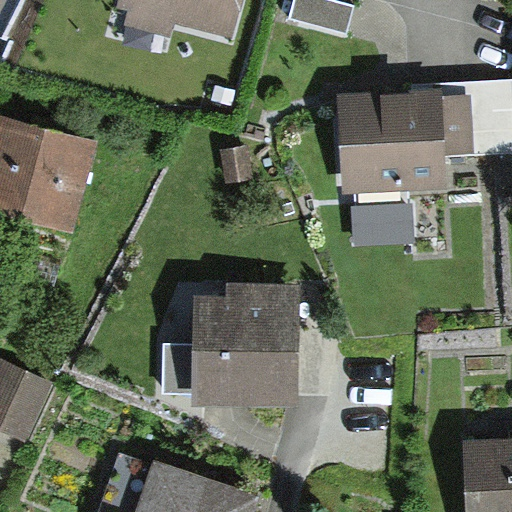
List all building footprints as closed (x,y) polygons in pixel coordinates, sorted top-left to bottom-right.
[(111,0),(110,6),(208,29),(214,0),(111,0)] [(328,0),(280,0),(277,16),(339,33),(347,5),(328,0)] [(511,81),(441,85),(441,96),(441,103),(473,102),(475,160),(511,158),(511,81)] [(342,101),(347,199),(448,194),(447,160),(475,160),(473,102),(441,103),(441,96),(342,101)] [(0,207),(57,222),(78,143),(0,122),(0,207)] [(413,209),(352,211),(354,249),(415,247),(413,209)] [(159,386),(298,390),(301,270),(222,268),(222,280),(196,279),(194,331),(160,330),(159,386)] [(0,429),(14,434),(34,380),(0,367),(0,429)] [(511,511),(511,427),(465,429),(467,511),(511,511)] [(249,511),(259,487),(158,450),(154,461),(127,451),(108,503),(130,511),(249,511)]
